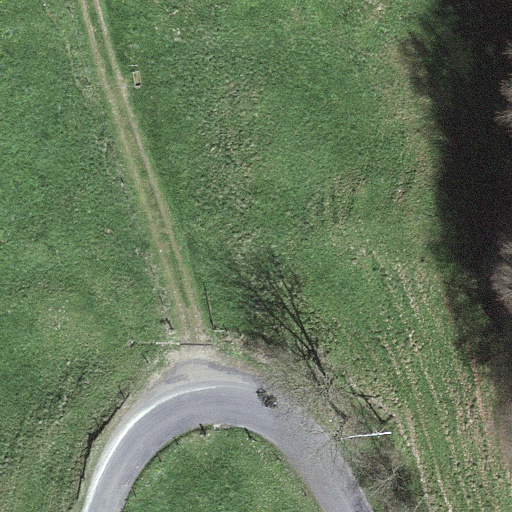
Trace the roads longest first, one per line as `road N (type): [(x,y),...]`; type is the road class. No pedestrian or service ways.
road 1 (track): [(90,0),(205,385)]
road 2 (unclassified): [(349,511),(270,409),(239,389),(205,385),(174,397),(141,425),(101,511)]
